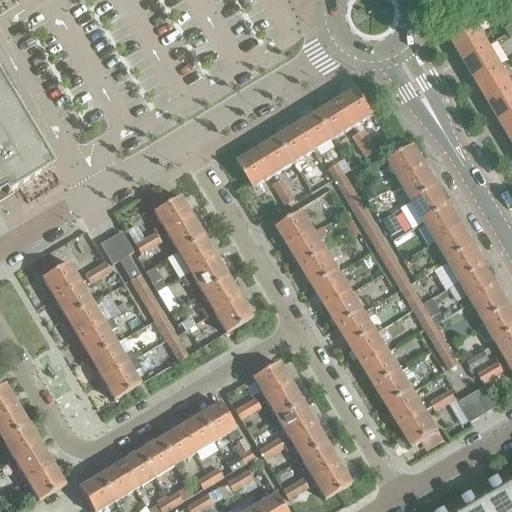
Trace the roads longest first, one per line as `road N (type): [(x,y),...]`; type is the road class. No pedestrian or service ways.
road 1 (residential): [(297,329),(101,447),(78,448),(61,437),(0,331)]
road 2 (tertiary): [(511,246),(393,46)]
road 3 (residential): [(297,329),(185,139)]
road 4 (residential): [(0,248),(185,139)]
road 5 (residential): [(399,496),(297,329)]
road 6 (residential): [(185,139),(341,40)]
road 7 (residential): [(511,428),(399,496)]
